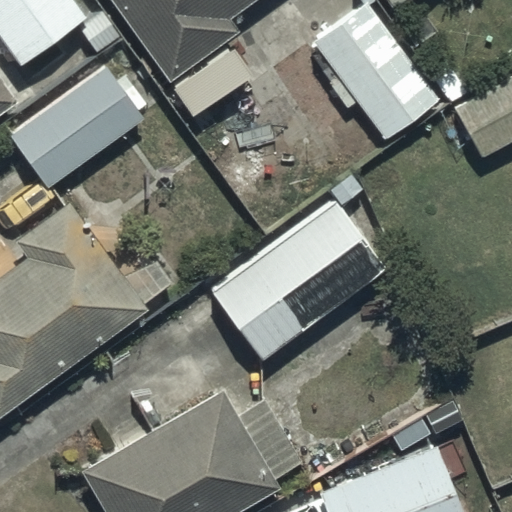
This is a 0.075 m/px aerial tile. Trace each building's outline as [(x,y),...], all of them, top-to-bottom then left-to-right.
[(0,0),(0,113),(18,100),(0,76),(0,34),(37,83),(71,57),(60,43),(84,25),(117,69),(136,54),(100,8),(90,15),(78,0),(0,0)] [(99,0),(110,15),(120,8),(170,79),(242,28),(234,16),(257,0),(99,0)] [(365,0),(361,0),(307,42),(382,142),(440,99),(365,0)] [(145,116),(104,63),(11,134),(51,187),(145,116)] [(511,65),(450,101),(480,155),(511,137),(511,65)] [(332,197),(208,290),(260,357),(382,265),(338,207),(361,190),(347,171),(324,188),(332,197)] [(65,200),(17,241),(30,255),(0,278),(0,426),(2,428),(151,310),(147,304),(174,283),(152,255),(126,276),(65,200)] [(105,509),(100,511),(235,511),(279,486),(274,476),(300,461),(262,395),(231,413),(218,389),(103,456),(108,465),(86,478),(105,509)] [(461,511),(433,442),(316,490),(321,506),(306,511),(461,511)]
